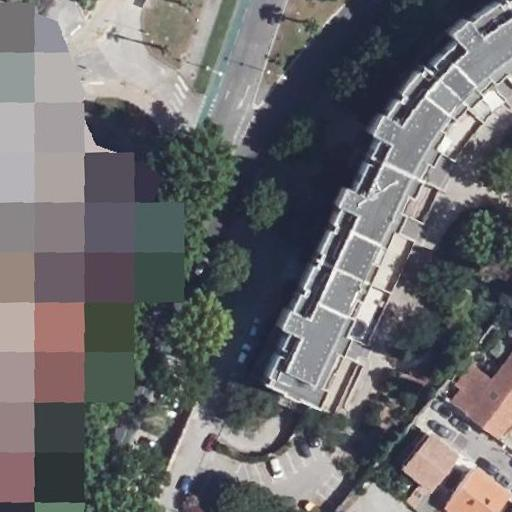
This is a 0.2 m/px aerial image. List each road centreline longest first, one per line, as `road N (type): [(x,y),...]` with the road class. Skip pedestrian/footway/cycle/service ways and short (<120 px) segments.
road 1 (secondary): [(73,511),(224,168)]
road 2 (secondary): [(224,168),(378,0)]
road 3 (unclassified): [(139,0),(132,27),(138,46),(224,168)]
road 4 (secondary): [(265,0),(224,168)]
